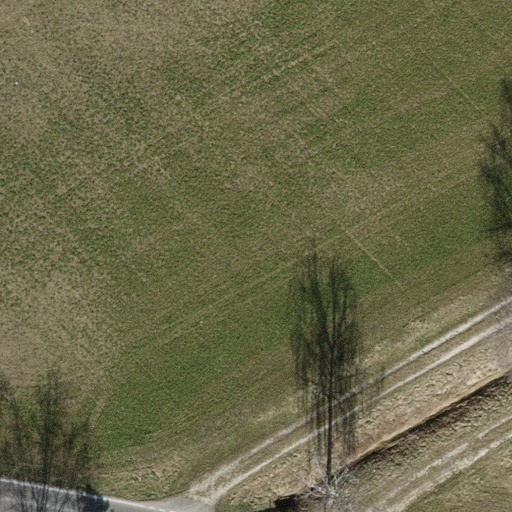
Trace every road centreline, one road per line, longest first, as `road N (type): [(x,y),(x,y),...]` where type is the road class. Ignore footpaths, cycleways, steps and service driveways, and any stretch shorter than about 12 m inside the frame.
road 1 (track): [(511,315),(215,485),(187,511)]
road 2 (track): [(383,511),(511,434)]
